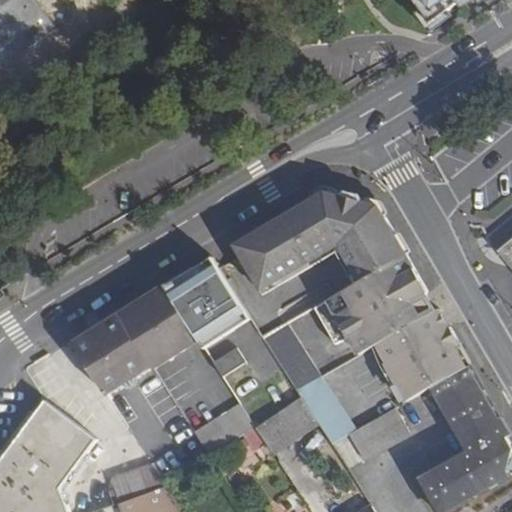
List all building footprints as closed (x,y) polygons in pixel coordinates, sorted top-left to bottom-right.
[(0,113),(82,56),(36,0),(0,0),(0,55),(6,63),(0,68),(0,113)] [(464,6),(474,0),(416,0),(435,23),(461,3),(464,6)] [(325,193),(236,245),(265,291),(341,245),(362,282),(406,257),(409,256),(381,208),(325,193)] [(511,246),(502,254),(511,266),(511,246)] [(351,338),(361,356),(381,346),(437,314),(406,257),(362,282),(317,309),(337,345),(351,338)] [(120,313),(154,367),(155,369),(202,340),(167,286),(120,313)] [(399,377),(411,399),(432,388),(471,366),(474,365),(453,328),(451,328),(442,311),(441,312),(437,314),(381,346),(390,361),(388,362),(397,378),(399,377)] [(73,341),(107,395),(154,367),(120,313),(73,341)] [(264,338),(290,378),(298,391),(321,379),(288,325),(264,338)] [(220,377),(245,363),(236,346),(211,361),(220,377)] [(509,437),(511,436),(511,435),(511,432),(503,417),(501,418),(498,415),(492,412),(494,407),(471,366),(432,388),(467,450),(420,477),(439,511),(448,511),(507,479),(508,473),(511,475),(511,447),(507,447),(509,439),(509,437)] [(303,397),(320,426),(331,443),(349,433),(354,430),(321,379),(298,391),(303,397)] [(257,427),(275,455),(320,426),(303,397),(257,427)] [(0,463),(0,511),(70,511),(62,490),(97,441),(47,402),(0,463)] [(242,405),(197,434),(211,456),(257,427),(242,405)] [(411,435),(396,407),(354,430),(349,433),(364,460),(411,435)] [(112,480),(120,505),(122,505),(167,488),(164,485),(152,466),(112,480)] [(182,511),(167,488),(122,505),(124,511),(182,511)]
